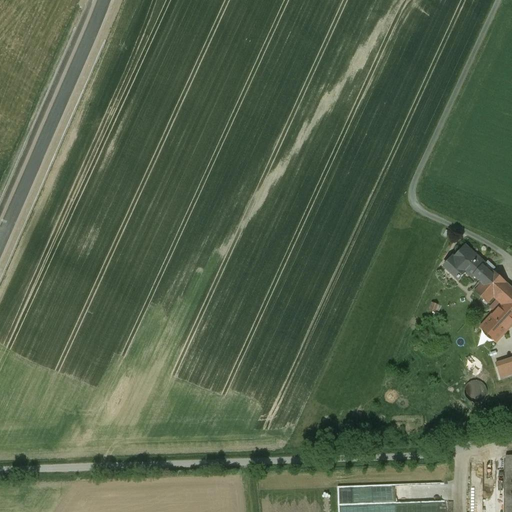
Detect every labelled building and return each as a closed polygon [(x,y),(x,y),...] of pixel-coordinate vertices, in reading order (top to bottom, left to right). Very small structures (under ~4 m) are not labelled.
[(473,277),(481,284),(491,274),(483,267),(485,264),(465,246),(454,258),(452,260),(466,272),(472,279),(473,277)] [(459,281),(466,272),(452,260),(454,258),(452,257),(443,266),(459,281)] [(511,288),(493,271),(491,274),(481,284),(474,292),(487,304),(493,298),(496,301),(491,307),(495,312),(480,329),(495,344),(511,325),(511,288)] [(511,373),(511,346),(506,342),(488,363),(507,379),(511,373)] [(476,381),(472,382),(469,383),(466,385),(465,388),(464,392),(464,395),(465,399),(467,401),(471,403),(475,404),(479,404),(482,402),(485,399),(486,395),(486,391),(485,387),(482,384),(479,382),(476,381)]
